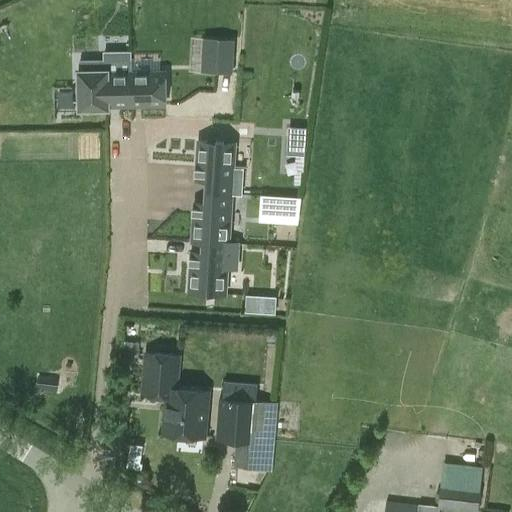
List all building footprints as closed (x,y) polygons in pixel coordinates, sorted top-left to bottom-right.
[(230,73),(233,41),(204,38),(201,71),(230,73)] [(106,60),(80,61),(80,71),(79,71),(80,108),(108,107),(108,106),(132,105),(132,72),(106,72),(106,60)] [(132,72),(132,105),(165,104),(164,71),(160,71),(132,72)] [(290,127),(288,154),(296,155),(306,156),(307,128),(290,127)] [(205,180),(204,193),(233,194),(242,195),(244,168),(235,167),(236,141),(196,138),(194,180),(205,180)] [(230,241),(233,194),(204,193),(204,200),(192,200),(190,239),(230,241)] [(298,200),(262,198),(260,224),(297,226),(298,200)] [(240,241),(230,241),(190,239),(190,242),(201,243),(201,250),(189,250),(187,292),(228,295),(229,269),(238,270),(240,241)] [(275,300),(245,298),(244,313),(274,315),(275,300)] [(203,437),(207,391),(175,388),(177,355),(144,352),(141,394),(165,396),(162,434),(203,437)] [(278,402),(223,396),(218,438),(244,439),(241,467),(235,466),(233,483),(251,485),(253,468),(273,470),(278,402)] [(438,507),(478,511),(481,485),(441,481),(438,507)] [(385,511),(417,511),(419,503),(387,499),(385,511)]
